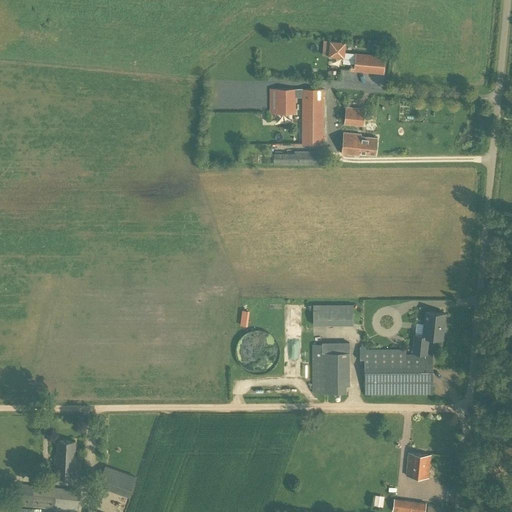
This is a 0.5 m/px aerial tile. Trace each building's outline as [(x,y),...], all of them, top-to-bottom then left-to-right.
[(345,41),(330,40),(328,56),(343,57),(345,41)] [(356,64),(355,71),(384,75),(386,58),(344,53),(343,63),(356,64)] [(296,96),(302,97),(301,144),(322,145),(323,89),(270,88),(270,113),(273,113),(273,116),(276,116),(276,113),(295,113),(296,96)] [(345,106),(343,124),(363,126),(365,108),(345,106)] [(343,131),(341,153),(353,154),(353,153),(376,155),(377,136),(360,135),(360,133),(343,131)] [(294,151),(294,153),(273,152),(273,164),(323,165),(323,151),(294,151)] [(353,304),(313,304),(313,325),(353,324),(353,304)] [(445,313),(426,310),(423,336),(442,338),(445,313)] [(236,346),(235,353),(237,360),(241,366),(246,370),(253,373),(260,373),(267,371),(273,366),(277,360),(279,353),(279,346),(276,339),(271,334),(264,330),(257,329),(250,330),(244,334),(239,339),(236,346)] [(414,337),(412,351),(425,353),(427,338),(414,337)] [(312,393),(346,392),(346,385),(350,385),(349,342),(321,342),(321,344),(318,344),(312,344),(312,393)] [(364,347),(364,394),(433,394),(432,353),(407,353),(407,347),(364,347)] [(58,440),(57,454),(55,453),(54,476),(76,477),(77,455),(75,455),(75,441),(58,440)] [(406,475),(428,478),(430,455),(409,452),(406,475)] [(97,485),(128,496),(136,477),(105,465),(97,485)] [(19,506),(79,511),(80,490),(21,484),(19,506)] [(391,511),(425,511),(426,503),(394,499),(391,511)]
